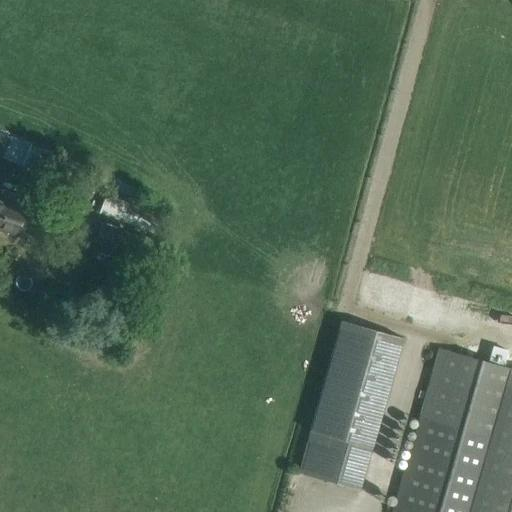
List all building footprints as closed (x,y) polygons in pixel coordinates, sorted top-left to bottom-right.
[(0,131),(0,156),(22,166),(31,144),(0,131)] [(0,228),(20,236),(27,217),(33,200),(11,193),(0,189),(0,228)] [(101,214),(153,233),(153,231),(158,233),(164,217),(108,195),(101,214)] [(92,250),(138,268),(139,265),(146,268),(153,245),(147,243),(148,240),(103,223),(92,250)] [(298,474),(361,491),(403,336),(341,318),(298,474)] [(511,511),(511,366),(439,346),(391,511),(511,511)]
